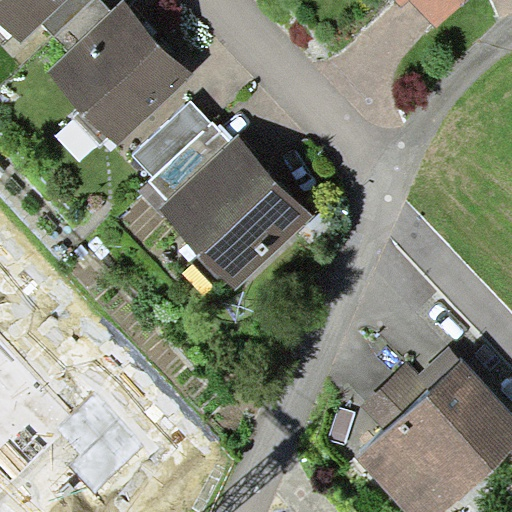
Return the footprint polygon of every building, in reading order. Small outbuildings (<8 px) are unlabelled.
[(0,0),(0,19),(22,43),(42,24),(68,0),(0,0)] [(112,11),(101,0),(68,0),(42,24),(69,52),(112,11)] [(69,52),(48,71),(119,146),(195,74),(125,0),(123,0),(112,11),(69,52)] [(397,0),(402,5),(407,0),(412,0),(436,25),(462,0),(397,0)] [(154,175),(213,121),(192,100),(134,154),(154,175)] [(150,181),(142,189),(235,289),(315,215),(239,133),(232,139),(214,120),(213,121),(154,175),(150,180),(150,181)] [(0,487),(73,418),(0,341),(0,487)] [(449,347),(418,374),(431,387),(461,360),(449,347)] [(384,430),(355,457),(405,511),(443,511),(510,452),(511,453),(511,410),(464,358),(461,360),(431,387),(418,374),(408,363),(362,406),(384,430)]
